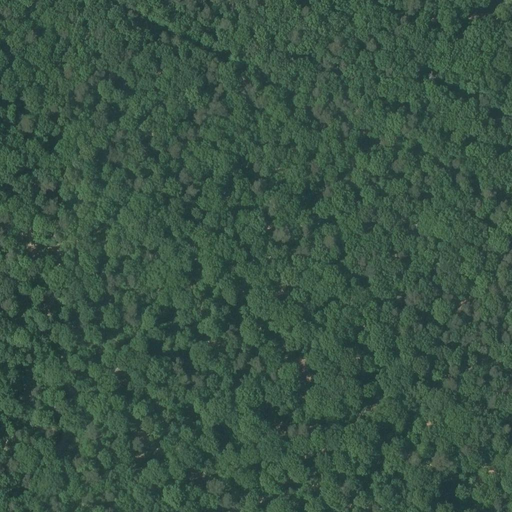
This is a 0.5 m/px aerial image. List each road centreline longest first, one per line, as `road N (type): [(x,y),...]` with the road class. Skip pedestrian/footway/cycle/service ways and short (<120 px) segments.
road 1 (track): [(511,466),(0,136)]
road 2 (track): [(154,0),(289,78),(511,179)]
road 3 (track): [(321,511),(511,221)]
road 4 (track): [(24,511),(187,257)]
